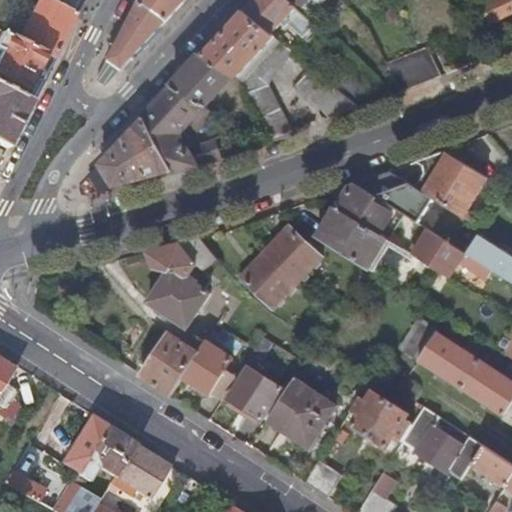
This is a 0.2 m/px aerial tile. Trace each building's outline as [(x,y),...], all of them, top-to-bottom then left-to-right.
[(51,0),(39,0),(18,40),(54,58),(77,13),(57,3),(51,0)] [(169,20),(140,0),(110,59),(124,69),(169,20)] [(140,0),(169,20),(187,0),(140,0)] [(306,16),(288,0),(255,0),(244,12),(272,36),(282,24),(286,28),(290,25),(304,38),(317,26),(306,16)] [(288,0),(306,16),(318,4),(321,7),(328,0),(288,0)] [(482,29),(511,14),(511,0),(495,0),(473,10),(482,29)] [(272,36),(244,12),(203,56),(235,76),(239,78),(247,95),(260,89),(244,73),(271,43),(276,46),(279,42),(272,36)] [(317,26),(304,38),(310,43),(322,30),(317,26)] [(0,86),(32,102),(54,58),(18,40),(3,32),(0,38),(0,50),(2,52),(0,56),(0,86)] [(290,51),(279,42),(276,46),(271,43),(244,73),(260,89),(269,85),(270,87),(274,75),(293,54),(290,51)] [(389,63),(402,93),(433,81),(442,78),(429,48),(389,63)] [(235,76),(203,56),(174,88),(205,108),(210,103),(230,81),(235,76)] [(108,85),(124,69),(110,59),(99,79),(108,85)] [(297,87),(331,119),(359,109),(336,90),(312,70),(297,87)] [(336,90),(359,109),(382,100),(349,74),(336,90)] [(239,78),(235,76),(230,81),(234,84),(239,78)] [(234,84),(230,81),(210,103),(214,107),(234,84)] [(269,85),(260,89),(247,95),(270,141),(292,133),(293,133),(270,87),(269,85)] [(0,142),(8,147),(32,102),(0,86),(0,142)] [(205,108),(174,88),(145,119),(174,172),(211,163),(222,159),(215,142),(197,150),(198,154),(192,156),(180,135),(205,108)] [(174,172),(145,119),(102,166),(116,187),(174,172)] [(450,154),(426,193),(442,203),(470,220),(473,215),(468,211),(489,177),(450,154)] [(357,185),(379,199),(426,228),(442,203),(426,193),(393,173),(357,185)] [(350,188),(337,208),(381,235),(393,215),(376,204),(379,199),(357,185),(350,188)] [(337,208),(320,237),(371,269),(389,241),(388,239),(381,235),(337,208)] [(290,227),(266,253),(299,284),(322,258),(290,227)] [(469,254),(429,230),(413,255),(432,266),(436,260),(454,270),(460,262),(486,278),(493,269),(469,254)] [(388,239),(389,241),(400,247),(403,241),(391,233),(388,239)] [(511,257),(480,237),(469,254),(493,269),(511,281),(511,257)] [(180,245),(196,266),(205,271),(218,260),(200,240),(180,245)] [(193,270),(196,266),(180,245),(148,254),(156,272),(168,275),(150,303),(189,328),(210,294),(205,291),(210,282),(193,270)] [(299,284),(266,253),(242,279),(275,308),(299,284)] [(402,349),(421,361),(439,333),(441,330),(422,318),(402,349)] [(421,361),(463,389),(481,360),(439,333),(421,361)] [(170,336),(144,377),(174,396),(185,378),(200,354),(191,349),(170,336)] [(198,337),(191,349),(200,354),(208,342),(198,337)] [(234,359),(208,342),(200,354),(185,378),(212,395),(234,359)] [(16,369),(0,359),(0,409),(5,413),(19,392),(6,384),(16,369)] [(511,380),(481,360),(463,389),(505,416),(511,404),(511,380)] [(264,422),(284,389),(251,369),(231,401),(264,422)] [(338,406),(296,379),(270,421),(312,448),(338,406)] [(404,441),(414,425),(407,420),(410,414),(376,393),(369,403),(363,400),(356,410),(363,415),(355,427),(389,448),(396,437),(404,441)] [(474,464),(485,447),(471,438),(466,445),(436,426),(441,418),(426,408),(414,425),(404,441),(419,450),(417,453),(449,473),(451,471),(464,480),(474,464)] [(116,477),(137,445),(91,416),(61,463),(91,481),(100,467),(116,477)] [(137,445),(116,477),(150,499),(170,467),(137,445)] [(508,486),(511,479),(511,463),(485,447),(474,464),(508,486)] [(344,476),(322,461),(307,484),(330,499),(344,476)] [(12,473),(6,483),(20,491),(26,481),(12,473)] [(398,481),(385,473),(360,511),(394,511),(397,508),(386,500),(398,481)] [(57,511),(93,511),(97,506),(102,499),(83,488),(74,501),(69,499),(55,511),(57,511)] [(505,511),(508,508),(498,501),(491,511),(505,511)] [(240,511),(225,502),(218,511),(240,511)]
